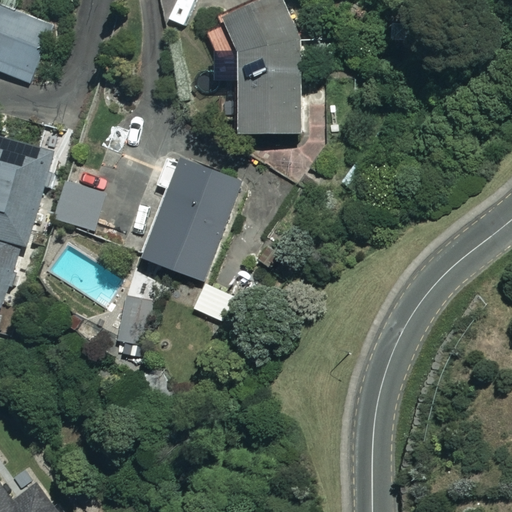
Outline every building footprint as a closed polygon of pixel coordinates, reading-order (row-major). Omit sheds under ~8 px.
[(301,44),(285,0),(261,0),(223,14),(239,47),(241,130),(303,129),(301,44)] [(52,28),(0,7),(0,67),(31,80),(52,28)] [(0,237),(25,246),(57,152),(0,133),(0,237)] [(248,181),(183,156),(146,256),(211,280),(248,181)] [(108,191),(69,179),(57,217),(96,229),(108,191)] [(25,246),(0,237),(0,306),(5,308),(25,246)] [(226,293),(207,284),(195,308),(214,318),(226,293)] [(166,378),(152,387),(168,411),(182,402),(166,378)] [(16,501),(0,480),(0,511),(60,511),(39,484),(16,501)]
